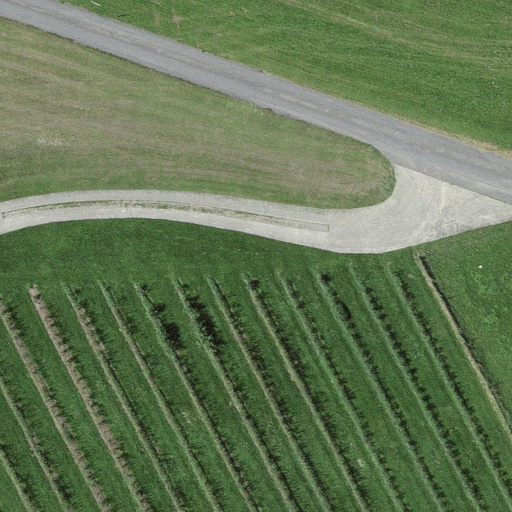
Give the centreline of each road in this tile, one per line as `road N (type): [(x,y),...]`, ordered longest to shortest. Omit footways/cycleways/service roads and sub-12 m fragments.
road 1 (unclassified): [(511,178),(6,0)]
road 2 (track): [(476,166),(450,198),(373,237),(146,205),(0,222)]
